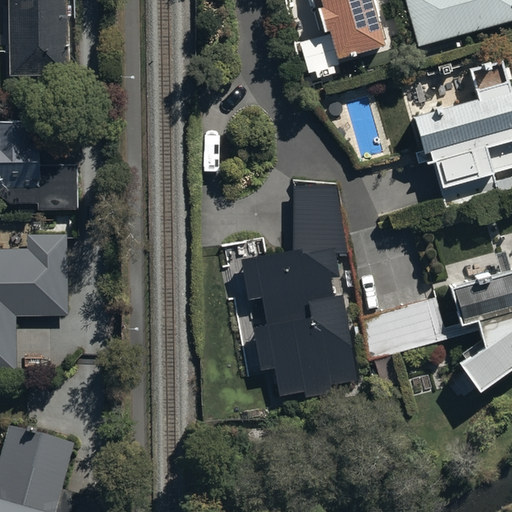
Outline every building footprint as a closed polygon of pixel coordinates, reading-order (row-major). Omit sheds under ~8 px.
[(65,0),(7,0),(10,73),(67,72),(65,0)] [(317,0),(320,7),(316,8),(322,32),(326,31),(334,61),(382,48),(369,0),(317,0)] [(511,0),(405,0),(416,41),(511,15),(511,0)] [(511,78),(508,79),(502,54),(470,63),(477,89),(410,107),(424,158),(431,156),(444,202),(497,188),(491,168),(511,161),(511,78)] [(39,112),(0,112),(0,196),(0,199),(36,198),(36,209),(76,208),(75,161),(40,162),(39,112)] [(335,183),(294,182),(294,250),(242,260),(249,300),(263,297),(268,326),(253,329),(260,370),(275,368),(280,397),(304,391),(306,399),(332,393),(331,385),(357,379),(342,294),(334,295),(331,277),(340,275),(336,255),(348,254),(335,183)] [(27,249),(0,249),(0,370),(17,370),(16,317),(68,316),(67,233),(27,234),(27,249)] [(461,317),(442,323),(434,291),(359,312),(370,354),(480,325),(484,342),(460,360),(481,389),(511,364),(511,269),(454,285),(461,317)] [(72,441),(9,423),(0,455),(0,511),(114,511),(114,510),(96,510),(97,498),(59,488),(72,441)]
